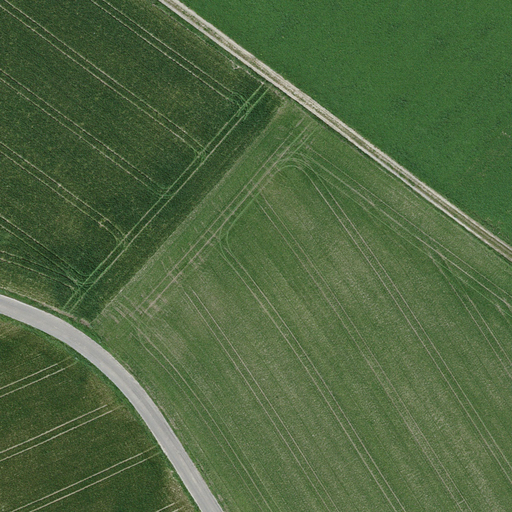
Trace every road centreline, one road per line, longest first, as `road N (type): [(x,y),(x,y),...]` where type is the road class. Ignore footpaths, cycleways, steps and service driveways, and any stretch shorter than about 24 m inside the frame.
road 1 (track): [(511,255),(169,0)]
road 2 (residential): [(0,306),(54,325),(136,390),(214,511)]
